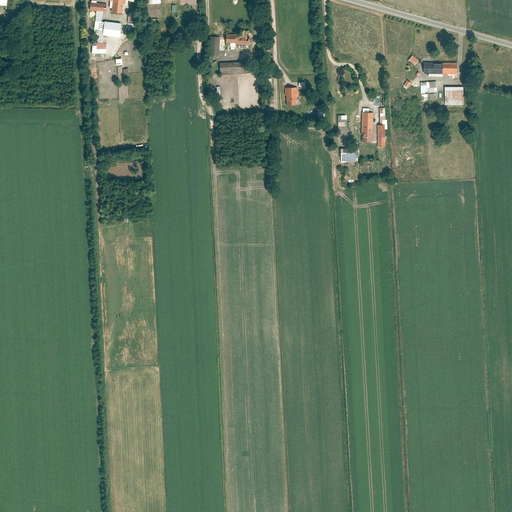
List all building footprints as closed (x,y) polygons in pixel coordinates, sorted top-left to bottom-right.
[(111,12),(122,14),(123,4),(125,4),(125,0),(110,0),(111,1),(113,1),(111,12)] [(102,10),(106,11),(106,4),(90,2),(89,9),(96,10),(102,10)] [(161,16),(160,3),(146,4),(147,17),(161,16)] [(101,22),(95,21),(94,29),(98,30),(102,30),(103,22),(101,22)] [(121,24),(103,22),(102,30),(102,35),(119,37),(121,24)] [(227,44),(236,44),(236,45),(250,45),(250,35),(227,35),(227,44)] [(209,55),(219,56),(220,41),(209,40),(209,55)] [(409,60),(415,65),(419,60),(413,55),(409,60)] [(219,63),(220,75),(245,73),(245,61),(219,63)] [(424,62),(424,73),(457,74),(458,63),(424,62)] [(420,82),(421,93),(437,91),(437,81),(420,82)] [(464,85),(444,84),(444,106),(464,106),(464,85)] [(285,97),(286,96),(287,106),(300,106),(299,100),(298,100),(297,88),(285,88),(285,97)] [(373,112),(362,112),(361,142),(372,142),(373,112)] [(338,136),(347,136),(347,119),(338,119),(338,136)] [(340,149),(341,163),(356,162),(355,148),(340,149)]
